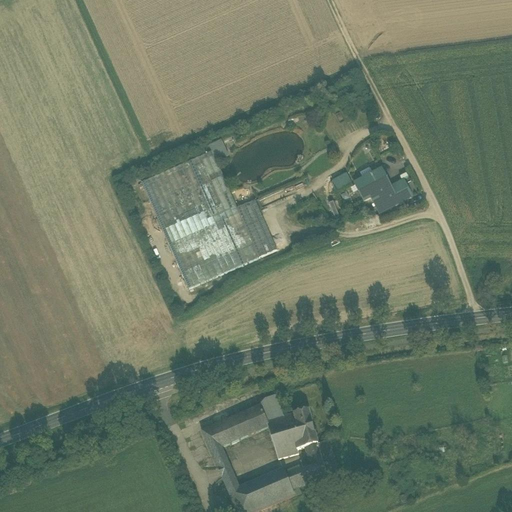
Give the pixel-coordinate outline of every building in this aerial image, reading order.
[(212,153),(216,162),(228,156),(222,141),(209,147),(212,153)] [(142,184),(169,246),(240,215),(237,210),(216,162),(212,153),(142,184)] [(360,174),(363,180),(373,175),(370,169),(360,174)] [(354,185),(364,203),(373,199),(391,189),(391,188),(382,171),(373,175),(363,180),(354,185)] [(333,182),(337,191),(351,184),(347,175),(333,182)] [(372,202),(380,215),(412,198),(405,184),(401,187),(399,184),(391,188),(391,189),(373,199),(374,201),(372,202)] [(255,202),(237,210),(240,215),(259,259),(277,252),(255,202)] [(334,203),(329,205),(335,220),(340,218),(334,203)] [(259,259),(240,215),(169,246),(189,291),(259,260),(259,259)] [(265,400),(260,407),(268,428),(278,460),(279,460),(299,455),(298,451),(297,451),(284,418),(278,398),(277,396),(265,400)] [(202,432),(218,470),(229,464),(222,448),(268,428),(260,407),(203,431),(202,432)] [(284,418),(297,451),(298,451),(308,448),(318,445),(309,411),(284,418)] [(319,447),(326,474),(337,470),(328,442),(318,445),(319,447)] [(326,474),(319,447),(308,450),(313,465),(303,469),(302,466),(285,473),(295,496),(301,494),(299,488),(308,485),(307,482),(326,474)] [(218,470),(222,477),(232,472),(229,464),(218,470)] [(236,511),(257,511),(295,496),(285,473),(283,470),(239,488),(232,472),(222,477),(236,511)]
